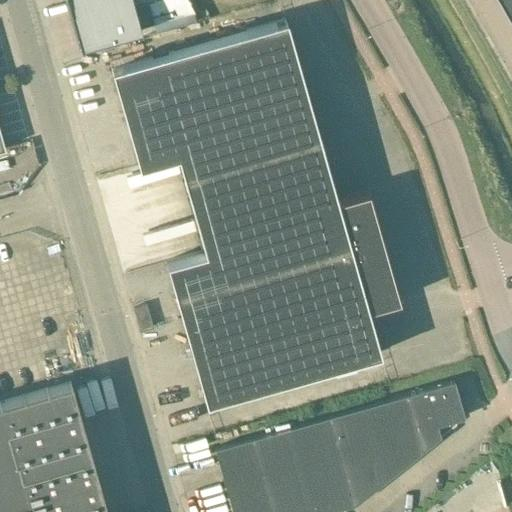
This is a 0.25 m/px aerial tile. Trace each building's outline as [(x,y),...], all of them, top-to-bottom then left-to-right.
[(86,0),(91,16),(146,0),(147,0),(155,24),(171,19),(195,12),(188,0),(86,0)] [(285,18),(110,67),(138,165),(176,154),(204,250),(165,261),(205,401),(380,352),(367,307),(398,298),(367,190),(336,199),(285,18)] [(146,304),(132,308),(139,331),(152,328),(146,304)] [(0,398),(0,511),(106,511),(70,379),(0,398)] [(455,424),(454,420),(463,417),(453,380),(214,448),(231,511),(343,511),(344,511),(342,507),(354,504),(455,424)]
